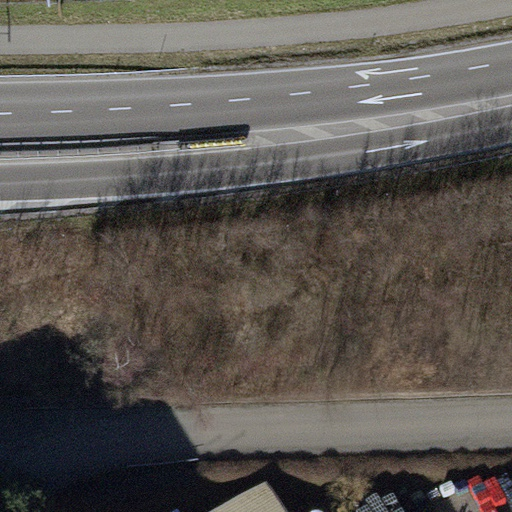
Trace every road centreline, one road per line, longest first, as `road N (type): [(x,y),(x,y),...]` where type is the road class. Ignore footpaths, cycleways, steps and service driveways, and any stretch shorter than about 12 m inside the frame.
road 1 (trunk): [(0,182),(288,162),(511,110)]
road 2 (trunk): [(511,90),(0,130)]
